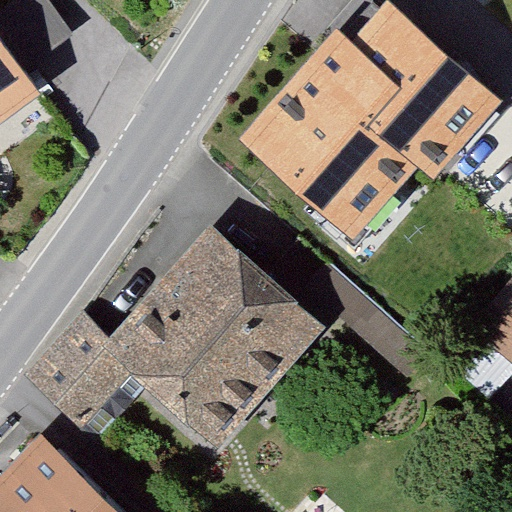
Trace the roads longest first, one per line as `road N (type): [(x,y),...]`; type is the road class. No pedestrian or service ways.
road 1 (tertiary): [(229,0),(0,346)]
road 2 (residential): [(0,369),(156,511)]
